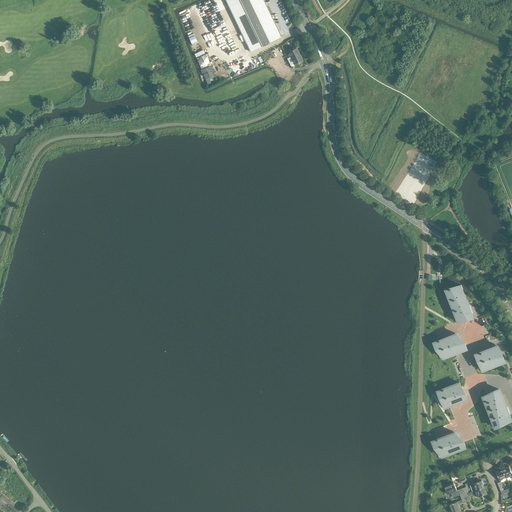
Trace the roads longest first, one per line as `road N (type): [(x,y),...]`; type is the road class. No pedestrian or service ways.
road 1 (tertiary): [(328,77),(340,161),(412,219)]
road 2 (tertiary): [(425,227),(489,278),(511,312)]
